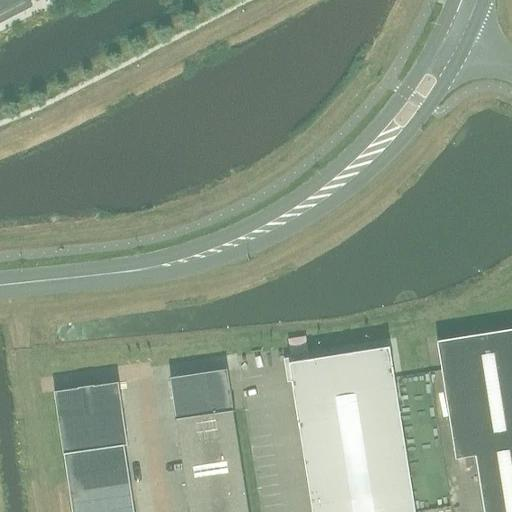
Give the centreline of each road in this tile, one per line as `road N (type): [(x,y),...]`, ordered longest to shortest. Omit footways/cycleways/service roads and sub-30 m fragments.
road 1 (secondary): [(97,274),(212,263),(318,214),(399,145),(467,45)]
road 2 (secondary): [(443,32),(391,112),(289,206),(206,246),(97,274)]
